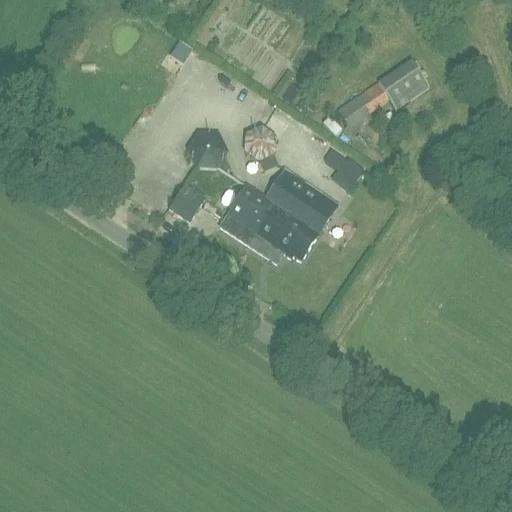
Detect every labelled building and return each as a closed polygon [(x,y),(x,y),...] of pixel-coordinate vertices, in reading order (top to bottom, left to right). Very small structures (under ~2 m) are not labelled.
[(181,67),(190,52),(178,44),(169,59),(181,67)] [(410,63),(336,113),(348,130),(389,103),(395,112),(428,90),(410,63)] [(291,86),(282,101),(289,105),(298,90),(291,86)] [(329,119),(322,125),(334,138),(341,132),(329,119)] [(244,137),(242,154),(256,165),(273,157),(275,139),(260,129),(244,137)] [(185,152),(195,170),(215,171),(227,153),(217,135),(197,134),(185,152)] [(354,159),(342,174),(359,187),(371,172),(354,159)] [(273,208),(246,248),(275,267),(282,257),(290,262),(291,259),(300,265),(318,237),(334,212),(281,177),(265,202),(273,208)] [(188,225),(204,201),(183,188),(168,211),(188,225)] [(265,202),(246,189),(219,230),(246,248),(273,208),(265,202)]
